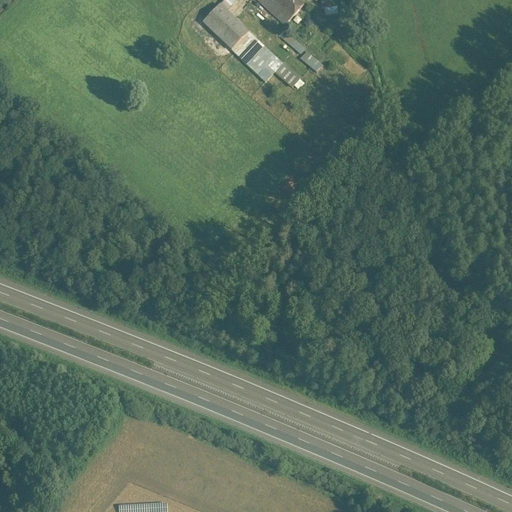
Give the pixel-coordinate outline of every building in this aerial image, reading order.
[(235,0),(226,0),(220,7),(226,12),(237,1),(235,0)] [(304,6),(297,0),(274,0),(273,3),(269,0),(256,0),(285,26),(304,6)] [(220,7),(220,6),(203,24),(231,52),(249,34),(226,12),(220,7)] [(331,8),(324,9),(325,16),(337,14),(337,7),(331,8)] [(249,34),(231,52),(242,62),(259,43),(249,34)] [(299,55),(305,49),(292,38),(287,45),(299,55)] [(274,58),(259,43),(242,62),(257,76),(274,58)] [(323,67),(306,53),(300,60),(316,74),(323,67)] [(274,58),(257,76),(265,83),(274,74),(275,74),(282,66),(274,58)] [(282,66),(275,74),(282,80),(290,70),(283,64),(282,66)] [(290,70),(282,80),(292,88),(300,80),(290,70)] [(356,122),(350,117),(346,121),(352,127),(356,122)]
